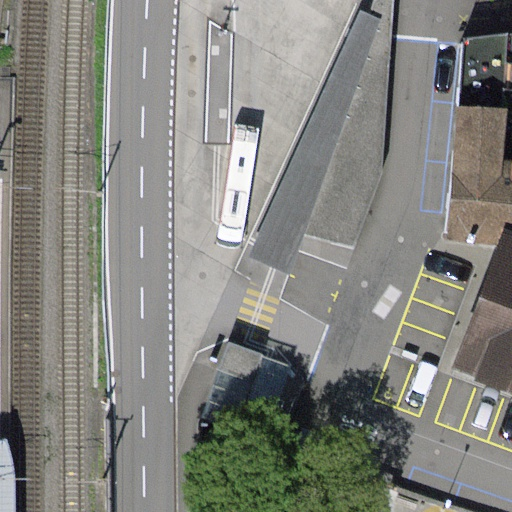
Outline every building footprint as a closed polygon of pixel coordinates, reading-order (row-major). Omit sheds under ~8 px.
[(290,236),(301,241),(351,256),(377,180),(391,0),(390,0),(370,7),(365,23),(356,52),(330,121),(280,231),(290,236)] [(356,52),(365,23),(357,19),(246,264),(286,283),(301,241),(290,236),(280,231),(330,121),(356,52)] [(511,38),(461,46),(459,41),(447,214),(445,230),(511,239),(511,38)] [(511,245),(502,242),(456,365),(511,385),(511,245)] [(255,365),(260,351),(227,339),(218,366),(250,378),(255,365)]
